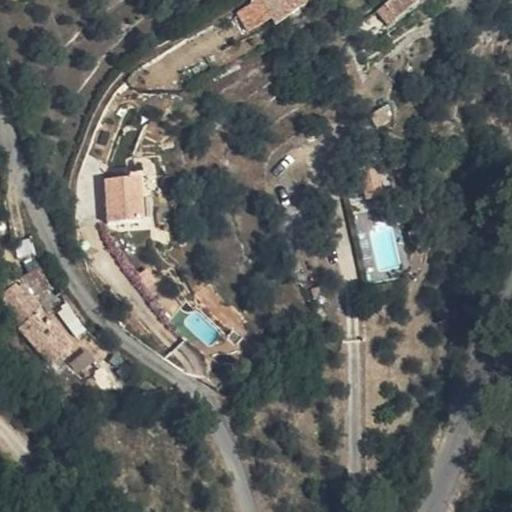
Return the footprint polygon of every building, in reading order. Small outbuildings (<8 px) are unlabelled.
[(248,0),(255,13),(270,5),(266,0),(248,0)] [(274,13),(297,0),(266,0),(270,5),(274,13)] [(107,219),(146,215),(142,173),(103,176),(107,219)] [(354,223),(367,277),(403,268),(390,215),(354,223)] [(58,298),(50,303),(59,313),(66,307),(58,298)] [(65,354),(89,334),(66,307),(59,313),(50,303),(34,317),(65,354)]
